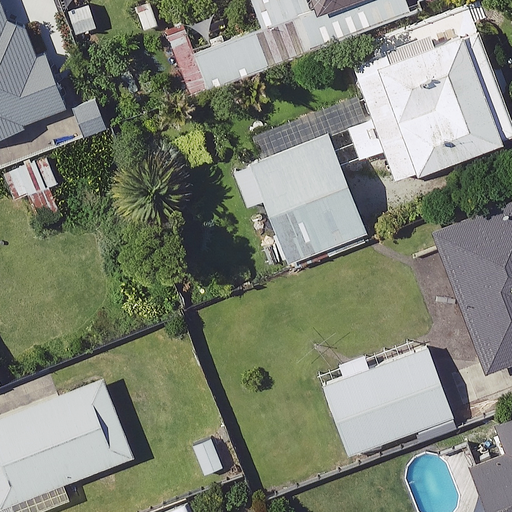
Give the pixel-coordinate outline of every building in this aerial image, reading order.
[(0,0),(0,138),(72,112),(68,102),(48,48),(33,8),(9,17),(2,0),(0,0)] [(318,0),(322,10),(348,0),(318,0)] [(511,138),(511,118),(470,3),(350,46),(375,115),(351,124),(363,156),(387,147),(399,180),(511,138)] [(271,65),(257,27),(179,56),(194,94),(271,65)] [(378,233),(333,128),(235,169),(250,204),(266,198),(295,268),(378,233)] [(511,200),(436,229),(489,370),(511,361),(511,200)] [(457,425),(429,345),(325,382),(351,453),(421,429),(423,437),(457,425)] [(135,455),(104,377),(0,418),(0,511),(48,511),(68,504),(60,485),(135,455)] [(511,511),(511,422),(501,426),(510,453),(474,466),(490,511),(511,511)]
